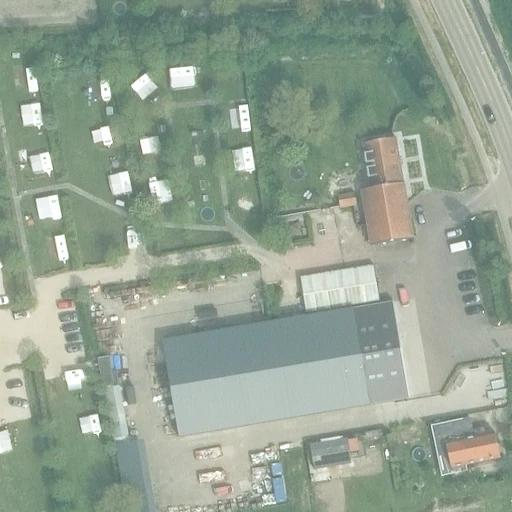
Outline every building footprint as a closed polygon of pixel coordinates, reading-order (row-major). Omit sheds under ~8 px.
[(369,245),(411,239),(397,138),(362,143),(368,186),(361,187),(369,245)] [(354,192),(337,195),(340,207),(357,204),(354,192)] [(373,267),(300,279),(307,318),(380,306),(373,267)] [(307,318),(163,341),(179,438),(409,399),(393,304),(380,306),(307,318)] [(469,419),(431,427),(436,448),(446,446),(451,469),(499,458),(499,454),(499,452),(498,448),(497,445),(494,433),(473,438),(469,419)] [(346,439),(310,446),(314,469),(326,467),(325,458),(349,454),(346,439)]
